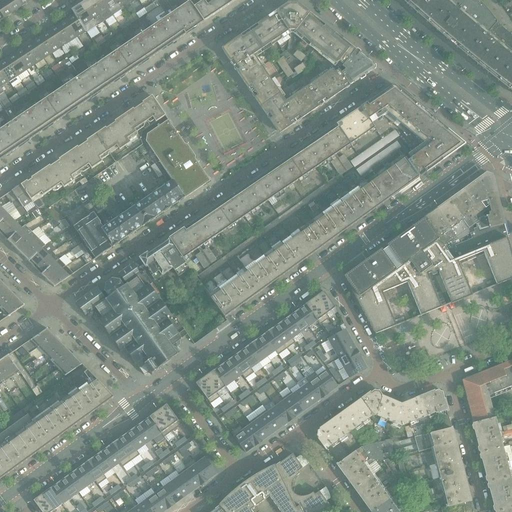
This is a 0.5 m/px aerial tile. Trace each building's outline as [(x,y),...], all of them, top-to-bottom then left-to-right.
[(12,13),(3,0),(0,0),(0,12),(4,18),(12,13)] [(6,156),(138,66),(203,22),(191,4),(189,2),(175,11),(172,8),(177,4),(173,0),(156,0),(159,5),(165,13),(169,10),(172,13),(103,60),(101,57),(95,61),(93,58),(85,64),(89,70),(0,129),(0,146),(4,153),(6,156)] [(21,7),(15,0),(3,0),(12,13),(21,7)] [(104,22),(89,0),(85,0),(79,4),(95,28),(104,22)] [(112,16),(101,0),(89,0),(104,22),(112,16)] [(121,10),(113,0),(101,0),(112,16),(121,10)] [(130,5),(126,0),(113,0),(121,10),(130,5)] [(191,0),(193,2),(191,4),(203,22),(212,16),(235,0),(191,0)] [(511,36),(496,23),(497,22),(494,18),(487,9),(478,0),(400,0),(406,5),(414,13),(426,23),(447,40),(466,57),(498,82),(511,92),(511,36)] [(330,30),(317,19),(297,4),(288,3),(275,12),(288,32),(289,32),(294,32),(315,48),(330,30)] [(95,28),(79,4),(71,10),(74,15),(85,32),(86,34),(95,28)] [(288,32),(275,12),(249,30),(262,50),(288,32)] [(139,19),(134,13),(126,19),(130,25),(139,19)] [(85,32),(74,15),(66,21),(77,37),(85,32)] [(77,37),(66,21),(57,26),(68,43),(69,42),(76,52),(83,48),(76,38),(77,37)] [(122,30),(130,25),(127,21),(119,27),(122,30)] [(68,43),(57,26),(49,32),(60,48),(68,43)] [(113,36),(121,31),(119,28),(111,33),(113,36)] [(254,56),(262,50),(249,30),(224,47),(223,52),(242,80),(262,67),(254,56)] [(355,50),(342,40),(330,30),(315,48),(335,64),(339,62),(343,65),(355,50)] [(60,48),(49,32),(40,37),(51,54),(60,48)] [(105,42),(113,36),(111,33),(103,38),(105,42)] [(51,54),(40,37),(32,43),(43,59),(51,54)] [(105,42),(101,37),(95,41),(98,46),(105,42)] [(43,59),(32,43),(23,48),(34,65),(43,59)] [(94,49),(90,44),(85,47),(89,53),(94,49)] [(34,65),(23,48),(15,54),(26,71),(34,65)] [(374,65),(355,50),(343,65),(341,67),(345,70),(341,73),(349,86),(374,70),(374,65)] [(26,71),(15,54),(6,60),(17,76),(26,71)] [(17,76),(6,60),(0,63),(0,68),(9,82),(17,76)] [(61,71),(57,65),(52,69),(56,75),(61,71)] [(280,94),(271,80),(262,67),(242,80),(260,106),(280,94)] [(9,82),(0,68),(0,86),(1,87),(9,82)] [(349,86),(341,73),(338,70),(334,72),(332,70),(297,94),(309,113),(337,95),(337,94),(344,89),(345,89),(349,86)] [(45,82),(41,76),(33,80),(38,87),(45,82)] [(36,88),(33,82),(26,87),(29,92),(36,88)] [(426,173),(444,160),(465,144),(393,85),(366,104),(366,103),(365,104),(373,116),(379,112),(413,140),(416,137),(424,143),(412,152),(415,155),(409,159),(421,176),(426,173)] [(282,132),(309,113),(297,94),(285,101),(280,94),(260,106),(277,131),(282,132)] [(142,132),(165,116),(152,97),(151,97),(142,103),(143,104),(133,110),(133,109),(124,115),(141,140),(142,132)] [(11,105),(7,99),(0,104),(4,110),(11,105)] [(346,117),(336,124),(350,145),(374,128),(360,108),(351,114),(350,115),(351,117),(347,119),(346,117)] [(135,150),(142,145),(141,140),(124,115),(114,122),(115,123),(106,129),(105,128),(96,134),(95,134),(108,153),(115,164),(102,173),(104,176),(137,153),(135,150)] [(195,157),(192,152),(187,145),(184,144),(179,137),(180,137),(179,136),(174,129),(173,128),(169,121),(168,120),(146,135),(145,142),(172,181),(184,198),(186,197),(187,196),(194,192),(195,191),(209,181),(203,172),(204,172),(203,171),(202,171),(197,163),(197,162),(196,162),(194,160),(195,157)] [(178,232),(169,238),(169,239),(183,259),(194,251),(197,249),(200,253),(195,256),(200,264),(204,269),(216,260),(213,255),(210,252),(216,247),(211,240),(218,235),(226,230),(242,219),(244,217),(247,221),(251,218),(248,214),(250,213),(265,202),(273,197),(289,186),(297,181),(313,170),(320,165),(321,165),(333,156),(336,160),(331,163),(336,171),(339,176),(352,167),(349,163),(343,155),(338,158),(336,154),(338,153),(350,145),(336,124),(326,131),(327,133),(323,135),(322,134),(317,137),(304,146),(302,148),(299,150),(297,151),(280,162),(278,164),(275,166),(273,167),(256,178),(254,180),(251,182),(250,183),(233,195),(230,196),(227,198),(226,199),(209,211),(206,213),(203,215),(202,216),(196,219),(185,227),(183,229),(179,231),(178,232)] [(108,153),(95,134),(95,135),(86,141),(87,142),(78,148),(77,147),(68,153),(80,171),(88,165),(91,170),(102,162),(99,158),(108,153)] [(401,148),(396,142),(392,145),(397,151),(399,149),(401,148)] [(397,151),(392,145),(388,148),(392,154),(397,151)] [(392,154),(388,148),(384,151),(388,157),(392,154)] [(419,178),(407,161),(399,149),(397,151),(392,154),(388,157),(384,160),(381,162),(377,165),(374,167),(371,170),(377,178),(210,298),(224,318),(225,318),(419,178)] [(388,157),(384,151),(380,153),(384,160),(388,157)] [(80,171),(68,153),(58,159),(59,161),(50,167),(49,166),(40,172),(52,190),(60,184),(63,189),(68,185),(74,181),(71,177),(80,171)] [(371,170),(366,163),(363,166),(367,172),(371,170)] [(52,190),(40,172),(31,178),(31,179),(27,182),(27,181),(20,185),(31,201),(41,194),(43,196),(52,190)] [(464,189),(448,201),(469,229),(472,227),(476,224),(480,220),(480,218),(484,217),(480,213),(489,207),(486,196),(496,193),(491,175),(486,174),(464,189)] [(142,227),(155,218),(163,212),(163,213),(170,208),(169,208),(178,202),(178,203),(184,198),(172,181),(102,229),(100,225),(103,223),(90,203),(67,218),(95,259),(111,248),(112,247),(113,247),(119,243),(127,237),(134,233),(134,232),(142,227)] [(31,201),(20,185),(5,195),(15,210),(21,206),(22,208),(31,202),(31,201)] [(477,228),(473,229),(472,227),(469,229),(456,238),(444,246),(446,249),(449,253),(453,258),(468,252),(506,237),(507,237),(507,236),(496,196),(496,193),(486,196),(489,207),(490,213),(488,213),(489,216),(484,217),(480,218),(480,220),(476,224),(477,228)] [(435,210),(424,218),(424,219),(444,246),(456,238),(469,229),(448,201),(436,210),(435,210)] [(50,218),(46,213),(42,217),(46,222),(50,218)] [(0,233),(1,234),(14,221),(7,215),(0,221),(0,233)] [(60,224),(53,219),(49,222),(53,229),(60,224)] [(381,250),(344,277),(346,280),(357,295),(355,297),(361,309),(375,335),(375,334),(396,326),(382,293),(407,282),(420,316),(471,295),(458,262),(466,259),(467,261),(484,254),(496,285),(511,278),(511,258),(507,241),(507,239),(506,238),(468,253),(454,259),(453,258),(449,253),(446,249),(444,246),(424,219),(386,246),(388,247),(382,251),(381,250)] [(69,226),(64,220),(57,222),(60,224),(58,226),(62,231),(69,226)] [(8,241),(21,228),(14,221),(1,234),(8,241)] [(14,248),(31,232),(25,225),(21,228),(8,241),(14,248)] [(21,255),(38,238),(38,239),(42,236),(45,234),(38,227),(31,232),(14,248),(21,255)] [(76,236),(71,230),(64,235),(68,241),(76,236)] [(28,262),(41,248),(41,249),(45,246),(45,245),(49,243),(42,236),(38,239),(38,238),(21,255),(28,262)] [(80,243),(76,237),(70,241),(74,247),(80,243)] [(171,317),(151,289),(148,284),(150,282),(147,278),(151,276),(155,281),(172,268),(178,277),(188,269),(168,241),(152,252),(151,251),(133,263),(118,274),(112,278),(111,278),(111,279),(105,283),(104,283),(103,284),(98,288),(98,287),(97,288),(97,287),(75,303),(80,309),(79,309),(80,310),(81,310),(85,316),(87,318),(90,316),(91,316),(93,315),(98,322),(98,323),(99,322),(109,336),(108,337),(108,338),(110,337),(120,351),(119,352),(120,353),(124,349),(134,363),(133,364),(134,365),(136,364),(139,369),(139,370),(139,369),(143,375),(148,371),(151,375),(157,371),(156,370),(167,362),(177,355),(179,353),(176,348),(180,345),(179,341),(180,340),(181,340),(181,339),(187,335),(183,330),(177,334),(167,320),(171,317)] [(35,268),(48,255),(52,253),(56,250),(49,243),(45,245),(45,246),(41,249),(41,248),(28,262),(35,268)] [(88,253),(81,244),(78,246),(84,255),(88,253)] [(41,275),(55,262),(58,259),(52,253),(48,255),(35,268),(41,275)] [(93,261),(88,253),(84,255),(90,263),(93,261)] [(61,269),(65,266),(71,262),(64,255),(58,259),(55,262),(41,275),(48,282),(61,269)] [(90,263),(84,255),(81,257),(87,265),(90,263)] [(73,274),(79,270),(73,261),(66,267),(65,266),(61,269),(48,282),(54,287),(73,274)] [(24,306),(0,280),(0,309),(7,317),(24,306)] [(335,308),(323,291),(314,298),(326,315),(335,308)] [(326,315),(314,298),(305,304),(317,321),(326,315)] [(317,321),(305,304),(296,311),(308,327),(317,321)] [(308,327),(296,311),(288,317),(300,333),(308,327)] [(300,333),(288,317),(280,323),(292,339),(300,333)] [(292,339),(280,323),(272,329),(283,345),(292,339)] [(82,365),(69,352),(47,329),(21,346),(28,353),(37,348),(66,376),(82,365)] [(283,345),(272,329),(271,329),(263,335),(275,351),(283,345)] [(332,350),(350,340),(345,330),(342,332),(339,334),(335,335),(327,340),(332,350)] [(275,351),(263,335),(255,341),(267,357),(275,351)] [(267,357),(255,341),(255,340),(247,346),(247,347),(259,363),(267,357)] [(338,359),(355,349),(350,340),(332,350),(338,359)] [(259,363),(247,347),(238,353),(250,369),(259,363)] [(361,359),(356,349),(355,349),(338,359),(343,369),(361,359)] [(0,396),(0,385),(19,372),(27,385),(20,390),(29,402),(42,393),(37,386),(35,388),(12,353),(0,360),(0,397),(1,397),(0,396)] [(250,369),(238,353),(230,359),(242,375),(250,369)] [(242,375),(230,359),(222,364),(234,381),(242,375)] [(366,369),(361,359),(343,369),(348,378),(366,369)] [(489,396),(510,387),(511,385),(511,361),(511,360),(462,380),(473,424),(495,418),(494,418),(490,401),(489,396)] [(234,381),(222,364),(213,371),(225,387),(234,381)] [(337,387),(325,370),(316,377),(328,393),(337,387)] [(225,387),(213,371),(204,377),(216,394),(225,387)] [(216,394),(204,377),(195,384),(207,400),(216,394)] [(328,393),(316,377),(308,383),(320,399),(328,393)] [(0,479),(49,444),(112,399),(113,398),(113,397),(97,380),(35,425),(31,419),(0,441),(0,479)] [(320,399),(308,383),(300,389),(312,405),(320,399)] [(312,405),(300,389),(292,395),(304,411),(312,405)] [(387,421),(395,402),(381,397),(382,396),(378,391),(374,390),(363,398),(369,405),(367,407),(373,416),(375,417),(387,421)] [(447,411),(442,392),(438,390),(415,399),(422,419),(435,413),(436,414),(446,411),(447,411)] [(304,411),(292,395),(283,400),(295,417),(304,411)] [(373,416),(367,407),(369,405),(363,398),(339,415),(351,432),(373,416)] [(422,419),(415,399),(401,405),(395,402),(387,421),(401,427),(422,419)] [(295,417),(283,400),(275,406),(287,423),(295,417)] [(178,421),(166,405),(157,411),(172,431),(181,425),(178,421)] [(287,423),(275,406),(267,412),(279,429),(287,423)] [(172,431),(157,411),(149,417),(161,433),(161,434),(163,437),(164,437),(172,431)] [(279,429),(267,412),(259,418),(270,435),(279,429)] [(351,432),(339,415),(317,431),(316,436),(326,449),(351,432)] [(455,443),(451,428),(448,416),(440,418),(442,427),(436,428),(436,431),(422,435),(423,439),(399,445),(402,455),(425,449),(426,450),(432,448),(455,443)] [(161,433),(149,417),(141,423),(153,439),(161,434),(161,433)] [(270,435),(259,418),(250,424),(262,441),(270,435)] [(499,433),(495,418),(473,424),(480,453),(503,447),(500,438),(511,435),(511,429),(506,431),(499,433)] [(153,439),(141,423),(133,429),(144,445),(153,439)] [(262,441),(250,424),(242,430),(254,447),(262,441)] [(144,445),(133,429),(124,435),(136,451),(137,451),(144,445)] [(254,447),(242,430),(233,437),(245,453),(254,447)] [(136,451),(124,435),(116,441),(131,461),(139,455),(137,451),(136,451)] [(131,461),(116,441),(108,447),(120,463),(119,463),(122,467),(131,461)] [(383,461),(380,442),(361,447),(337,465),(354,489),(372,476),(381,469),(375,461),(373,463),(370,460),(383,461)] [(462,472),(455,443),(432,448),(440,478),(462,472)] [(120,463),(108,447),(100,453),(111,469),(119,463),(120,463)] [(511,460),(507,462),(503,449),(503,447),(480,453),(488,483),(510,477),(507,466),(511,464),(511,463),(511,460)] [(111,469),(100,453),(91,459),(103,475),(111,469)] [(320,511),(329,506),(319,492),(314,495),(313,493),(311,494),(308,496),(305,497),(302,497),(298,496),(295,495),(293,493),(292,491),(291,488),(291,484),(292,481),(294,478),(296,476),(299,474),(297,472),(302,468),(292,454),(211,511),(320,511)] [(216,474),(205,458),(204,458),(196,463),(196,464),(207,480),(216,474)] [(103,475),(91,459),(83,465),(95,481),(94,481),(97,485),(98,485),(106,479),(103,475)] [(207,480),(196,464),(196,463),(193,459),(193,460),(185,466),(184,466),(185,468),(186,468),(199,486),(207,480)] [(95,481),(83,465),(75,471),(87,487),(94,481),(95,481)] [(199,486),(186,468),(185,468),(178,474),(177,474),(179,476),(191,492),(199,486)] [(87,487),(75,471),(66,477),(78,493),(87,487)] [(470,501),(462,472),(440,478),(443,493),(431,496),(432,501),(445,498),(447,508),(462,505),(461,503),(469,501),(470,501)] [(191,492),(179,476),(171,482),(183,498),(191,492)] [(371,511),(390,500),(380,487),(372,476),(354,489),(370,511),(371,511)] [(78,493),(66,477),(58,483),(70,499),(78,493)] [(496,511),(511,508),(511,485),(510,477),(488,483),(495,511),(496,511)] [(183,498),(171,482),(163,488),(174,504),(183,498)] [(70,499),(58,483),(50,488),(62,505),(70,499)] [(62,505),(50,488),(42,494),(53,511),(62,505)] [(174,504),(163,488),(154,494),(166,510),(174,504)] [(51,511),(53,511),(42,494),(33,501),(41,511),(51,511)] [(163,511),(166,510),(154,494),(146,500),(154,511),(163,511)] [(154,511),(146,500),(138,505),(142,511),(154,511)] [(398,511),(390,500),(371,511),(398,511)] [(464,511),(471,510),(469,501),(461,503),(462,505),(463,511),(464,511)]
